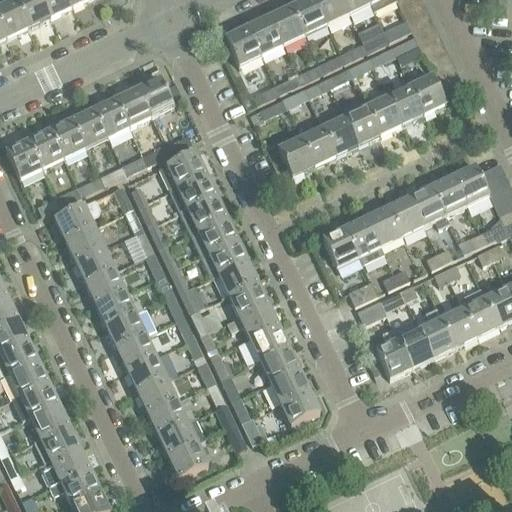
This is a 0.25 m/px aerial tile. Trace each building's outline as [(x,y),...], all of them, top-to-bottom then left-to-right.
[(0,2),(1,4),(0,4),(0,34),(5,46),(27,35),(13,5),(14,4),(11,0),(2,0),(0,1),(0,2)] [(37,0),(22,0),(14,4),(13,5),(27,35),(49,24),(37,0)] [(63,0),(37,0),(49,24),(70,14),(63,0)] [(90,0),(63,0),(70,14),(92,3),(90,0)] [(337,0),(314,0),(312,1),(326,31),(348,21),(337,0)] [(337,0),(348,21),(370,10),(364,0),(337,0)] [(364,0),(370,10),(373,17),(395,7),(393,1),(391,0),(364,0)] [(395,0),(393,1),(395,7),(397,12),(419,2),(417,0),(395,0)] [(312,1),(290,11),(304,41),(326,31),(312,1)] [(397,12),(403,22),(424,12),(419,2),(397,12)] [(290,11),(268,22),(282,52),(304,41),(290,11)] [(403,22),(407,32),(428,22),(424,12),(403,22)] [(268,22),(247,32),(261,62),(282,52),(268,22)] [(407,32),(412,43),(433,33),(428,22),(407,32)] [(402,31),(384,40),(388,49),(406,41),(402,31)] [(237,73),(261,62),(247,32),(223,43),(237,73)] [(412,43),(417,53),(438,43),(433,33),(412,43)] [(384,40),(362,51),(366,60),(388,49),(384,40)] [(417,53),(422,63),(443,53),(438,43),(417,53)] [(408,45),(390,53),(395,63),(413,55),(408,45)] [(362,51),(340,61),(344,70),(366,60),(362,51)] [(390,53),(368,64),(373,74),(395,63),(390,53)] [(422,63),(427,73),(448,63),(443,53),(422,63)] [(323,80),(344,70),(340,61),(318,71),(323,80)] [(427,73),(430,81),(432,84),(453,74),(448,63),(427,73)] [(368,64),(346,74),(351,84),(373,74),(368,64)] [(318,71),(296,81),(301,91),(323,80),(318,71)] [(346,74),(325,84),(330,94),(351,84),(346,74)] [(458,84),(453,74),(432,84),(437,94),(458,84)] [(296,81),(275,91),(280,101),(301,91),(296,81)] [(437,94),(432,84),(430,81),(408,91),(423,122),(446,111),(442,104),(437,94)] [(159,82),(136,93),(151,124),(173,114),(159,82)] [(325,84),(303,94),(307,105),(330,94),(325,84)] [(463,94),(458,84),(437,94),(442,104),(463,94)] [(255,112),(280,101),(275,91),(251,102),(255,112)] [(408,91),(386,102),(400,132),(423,122),(408,91)] [(136,93),(115,103),(129,134),(151,124),(136,93)] [(303,94),(281,104),(286,115),(307,105),(303,94)] [(386,102),(365,112),(379,142),(400,132),(386,102)] [(115,103),(93,113),(108,144),(129,134),(115,103)] [(262,126),(286,115),(281,104),(257,116),(258,117),(262,126)] [(298,111),(288,115),(290,119),(300,115),(298,111)] [(358,153),(379,142),(365,112),(343,122),(358,153)] [(86,155),(108,144),(93,113),(71,124),(86,155)] [(316,126),(320,133),(321,132),(335,163),(358,153),(343,122),(339,115),(316,126)] [(258,117),(249,122),(254,133),(263,129),(262,126),(258,117)] [(71,124),(49,134),(64,165),(86,155),(71,124)] [(321,132),(320,133),(300,143),(314,173),(335,163),(321,132)] [(49,134),(27,144),(42,175),(64,165),(49,134)] [(187,142),(165,153),(169,162),(192,151),(187,142)] [(291,184),(314,173),(300,143),(277,153),(291,184)] [(18,187),(42,175),(27,144),(3,156),(18,187)] [(165,153),(143,163),(147,172),(169,162),(165,153)] [(158,177),(169,199),(206,181),(195,159),(158,177)] [(143,163),(122,173),(126,183),(147,172),(143,163)] [(498,170),(478,179),(483,191),(504,181),(498,170)] [(474,172),(452,183),(467,213),(489,203),(488,200),(483,191),(478,179),(474,172)] [(104,193),(126,183),(122,173),(100,184),(104,193)] [(169,199),(179,221),(216,203),(206,181),(169,199)] [(509,191),(504,181),(483,191),(488,200),(509,191)] [(452,183),(431,193),(445,223),(467,213),(452,183)] [(100,184),(78,194),(82,203),(104,193),(100,184)] [(488,200),(489,203),(493,211),(511,201),(511,197),(509,191),(488,200)] [(448,230),(445,223),(431,193),(410,203),(424,233),(434,229),(437,235),(448,230)] [(78,194),(56,204),(61,214),(82,203),(78,194)] [(113,198),(124,220),(133,216),(122,194),(113,198)] [(130,199),(137,214),(146,210),(139,194),(130,199)] [(511,201),(493,211),(498,222),(511,214),(511,201)] [(179,221),(190,243),(227,225),(216,203),(179,221)] [(410,203),(388,213),(402,244),(424,233),(410,203)] [(41,223),(61,214),(56,204),(36,214),(41,223)] [(55,226),(65,248),(95,234),(90,224),(100,219),(95,207),(55,226)] [(137,214),(147,236),(157,231),(146,210),(137,214)] [(388,213),(366,224),(380,254),(402,244),(388,213)] [(511,214),(498,222),(503,232),(511,227),(511,214)] [(124,220),(134,242),(143,238),(133,216),(124,220)] [(383,261),(380,254),(366,224),(345,234),(359,264),(362,271),(383,261)] [(190,243),(200,264),(237,246),(227,225),(190,243)] [(511,241),(511,227),(503,232),(508,243),(511,241)] [(147,236),(158,258),(167,253),(157,231),(147,236)] [(65,248),(76,270),(105,256),(95,234),(65,248)] [(336,275),(359,264),(345,234),(322,245),(336,275)] [(491,235),(480,241),(485,251),(496,246),(491,235)] [(154,260),(143,238),(134,242),(145,264),(154,260)] [(474,256),(485,251),(480,241),(469,246),(474,256)] [(210,286),(219,282),(247,268),(237,246),(200,264),(210,286)] [(499,252),(488,258),(493,268),(504,263),(499,252)] [(158,258),(168,279),(177,274),(167,253),(158,258)] [(76,270),(86,292),(116,278),(105,256),(76,270)] [(448,256),(437,261),(442,272),(453,267),(448,256)] [(483,273),(493,268),(488,258),(478,262),(483,273)] [(145,264),(154,285),(164,281),(154,260),(145,264)] [(431,277),(442,272),(437,261),(426,266),(431,277)] [(219,282),(229,303),(257,290),(247,268),(219,282)] [(456,273),(445,278),(450,289),(461,283),(456,273)] [(168,279),(178,301),(188,296),(177,274),(168,279)] [(404,277),(393,282),(398,292),(409,287),(404,277)] [(86,292),(96,313),(126,299),(116,278),(86,292)] [(439,294),(450,289),(445,278),(434,283),(439,294)] [(174,303),(164,281),(154,285),(165,307),(174,303)] [(388,297),(398,292),(393,282),(383,287),(388,297)] [(355,313),(377,303),(371,289),(348,300),(355,313)] [(229,303),(239,325),(268,311),(257,290),(229,303)] [(412,294),(401,299),(406,309),(417,304),(412,294)] [(511,307),(506,295),(484,305),(498,335),(511,328),(511,307)] [(178,301),(188,322),(198,318),(188,296),(178,301)] [(130,308),(126,299),(96,313),(107,335),(144,317),(143,316),(138,304),(130,308)] [(396,314),(406,309),(401,299),(391,304),(396,314)] [(0,306),(0,332),(17,324),(7,303),(0,306)] [(165,307),(175,329),(184,324),(174,303),(165,307)] [(476,345),(498,335),(484,305),(462,315),(476,345)] [(364,332),(386,321),(380,309),(358,320),(364,332)] [(243,334),(249,346),(278,333),(268,311),(239,325),(226,331),(231,340),(243,334)] [(145,315),(143,316),(144,317),(107,335),(117,356),(146,342),(145,341),(156,336),(145,315)] [(462,315),(441,326),(454,355),(476,345),(462,315)] [(430,331),(419,336),(433,366),(454,355),(441,326),(436,316),(425,321),(430,331)] [(188,322),(199,344),(208,340),(198,318),(188,322)] [(0,359),(27,346),(17,324),(0,332),(0,359)] [(195,346),(184,324),(175,329),(185,351),(195,346)] [(404,331),(393,336),(411,376),(433,366),(419,336),(409,341),(404,331)] [(249,374),(260,368),(288,355),(278,333),(249,346),(238,352),(249,374)] [(389,386),(411,376),(393,336),(382,341),(387,351),(375,357),(389,386)] [(199,344),(209,366),(219,361),(208,340),(199,344)] [(117,356),(127,378),(157,364),(146,342),(117,356)] [(0,378),(3,384),(9,381),(37,368),(27,346),(0,359),(0,378)] [(185,351),(195,372),(205,368),(195,346),(185,351)] [(260,368),(270,390),(299,376),(288,355),(260,368)] [(209,366),(219,387),(229,383),(219,361),(209,366)] [(127,378),(137,400),(167,386),(157,364),(127,378)] [(375,365),(367,369),(373,382),(381,378),(375,365)] [(9,381),(19,403),(48,389),(37,368),(9,381)] [(195,372),(206,394),(215,389),(205,368),(195,372)] [(270,390),(281,412),(309,398),(299,376),(270,390)] [(219,387),(230,409),(239,404),(229,383),(219,387)] [(137,400),(148,421),(177,407),(167,386),(137,400)] [(19,403),(30,424),(58,411),(48,389),(19,403)] [(225,411),(215,389),(206,394),(216,415),(225,411)] [(320,420),(309,398),(281,412),(291,433),(320,420)] [(230,409),(240,431),(250,426),(239,404),(230,409)] [(182,417),(177,407),(148,421),(158,443),(194,426),(189,414),(182,417)] [(30,424),(40,446),(69,433),(58,411),(30,424)] [(263,447),(252,425),(250,426),(240,431),(251,453),(263,447)] [(205,448),(194,426),(158,443),(169,465),(198,451),(205,448)] [(40,446),(50,468),(79,454),(69,433),(40,446)] [(246,455),(236,433),(235,433),(236,433),(227,437),(226,437),(225,438),(235,460),(246,455)] [(0,463),(1,465),(10,461),(0,440),(0,463)] [(208,473),(198,451),(169,465),(179,487),(208,473)] [(61,490),(90,477),(79,454),(50,468),(51,468),(39,474),(50,495),(61,490)] [(1,465),(11,487),(20,482),(10,461),(1,465)] [(65,498),(71,511),(100,498),(90,477),(61,490),(50,495),(54,503),(65,498)] [(24,491),(24,490),(20,482),(11,487),(15,495),(24,491)] [(15,511),(16,511),(6,489),(0,491),(0,502),(4,511),(15,511)] [(106,511),(100,498),(71,511),(106,511)] [(21,506),(22,509),(23,511),(34,511),(30,502),(21,506)]
